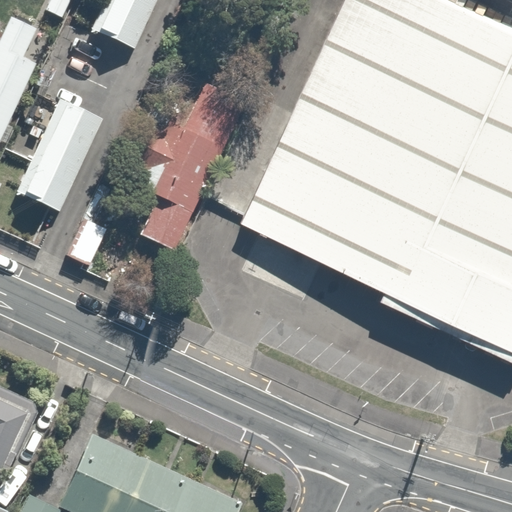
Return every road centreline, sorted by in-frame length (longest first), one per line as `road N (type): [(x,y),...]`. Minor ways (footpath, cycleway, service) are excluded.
road 1 (tertiary): [(0,291),(360,456)]
road 2 (tertiary): [(360,456),(511,504)]
